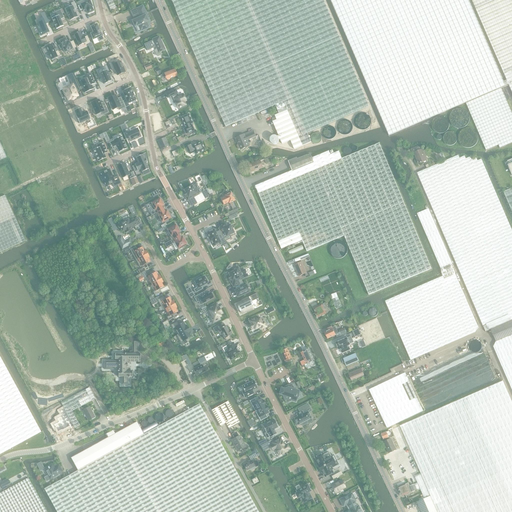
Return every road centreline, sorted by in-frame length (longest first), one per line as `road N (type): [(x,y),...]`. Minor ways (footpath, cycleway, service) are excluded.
road 1 (tertiary): [(402,511),(159,0)]
road 2 (unclassified): [(0,460),(196,388)]
road 3 (residential): [(331,511),(254,360)]
road 4 (unclassified): [(482,331),(419,182)]
